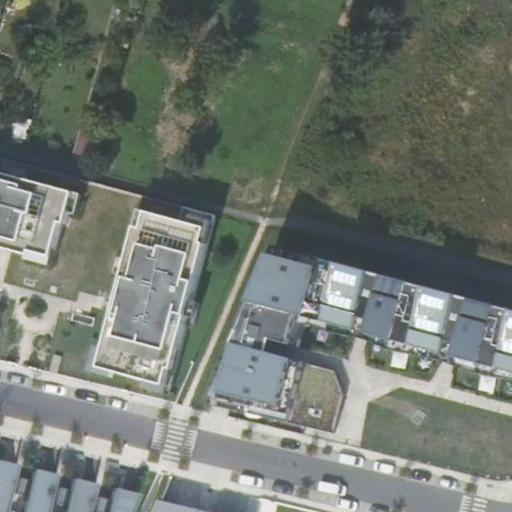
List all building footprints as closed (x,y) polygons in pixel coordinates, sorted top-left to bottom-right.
[(0,245),(14,249),(13,253),(33,258),(34,255),(55,260),(64,226),(69,227),(77,196),(29,184),(34,168),(0,158),(0,245)] [(116,315),(101,370),(168,388),(177,354),(180,355),(217,217),(148,198),(121,299),(131,302),(127,318),(116,315)] [(299,340),(304,319),(316,322),(315,328),(321,330),(322,324),(334,327),(332,335),(338,336),(340,328),(371,337),(369,342),(378,346),(380,339),(396,344),(394,353),(400,354),(402,345),(414,348),(412,356),(418,357),(420,350),(445,357),(444,363),(464,370),(466,362),(483,367),(480,376),(487,377),(489,368),(501,372),(498,380),(505,381),(507,373),(511,374),(511,311),(280,249),(220,391),(238,399),(233,411),(240,413),(242,405),(272,412),(270,420),(276,421),(278,414),(332,427),(337,403),(300,394),(303,382),(289,379),(293,362),(281,359),(285,346),(303,350),(305,342),(299,340)] [(6,511),(7,511),(18,467),(0,462),(0,511),(6,511)] [(48,511),(57,476),(34,471),(31,482),(21,480),(17,495),(28,498),(24,511),(11,511),(7,511),(6,511),(48,511)] [(90,511),(96,486),(74,480),(71,492),(60,489),(57,505),(67,507),(65,511),(90,511)] [(132,511),(139,496),(114,490),(111,501),(100,498),(96,511),(132,511)] [(224,511),(156,497),(153,511),(224,511)]
